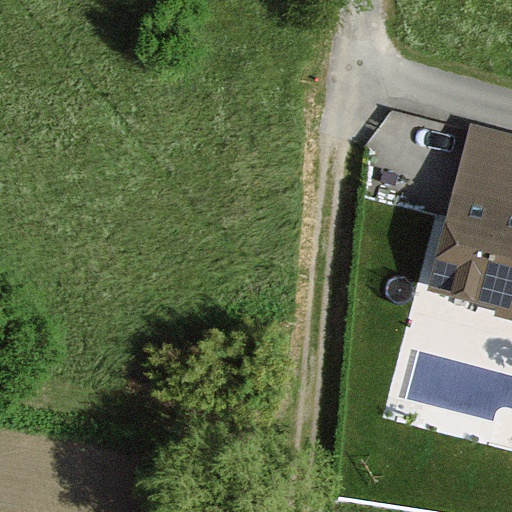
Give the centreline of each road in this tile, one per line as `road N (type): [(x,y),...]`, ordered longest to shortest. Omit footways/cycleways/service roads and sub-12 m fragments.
road 1 (track): [(306,511),(340,126)]
road 2 (residential): [(348,63),(511,112)]
